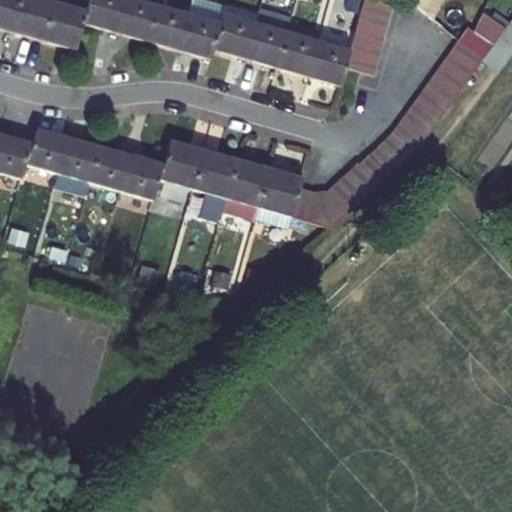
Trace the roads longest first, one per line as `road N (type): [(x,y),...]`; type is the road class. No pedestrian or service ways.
road 1 (track): [(0,282),(128,315),(222,326),(278,305),(351,246),(428,165),(511,49)]
road 2 (residential): [(0,83),(57,97),(174,91),(348,138),(373,124),(418,46)]
